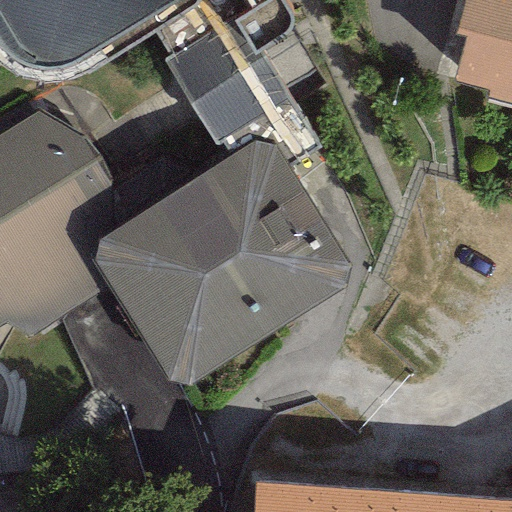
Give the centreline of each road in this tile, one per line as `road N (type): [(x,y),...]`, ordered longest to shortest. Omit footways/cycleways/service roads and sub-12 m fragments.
road 1 (residential): [(134,467),(314,330)]
road 2 (residential): [(134,467),(92,332)]
